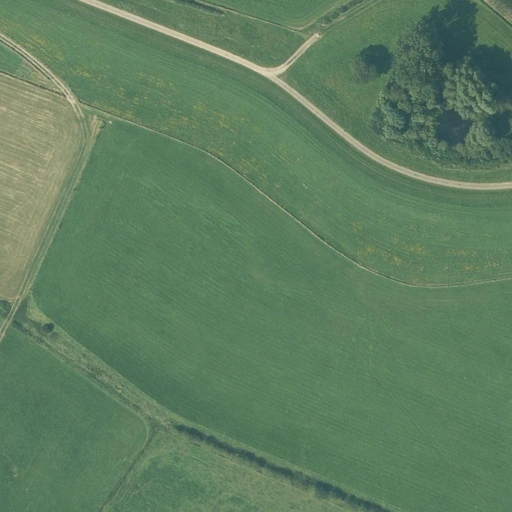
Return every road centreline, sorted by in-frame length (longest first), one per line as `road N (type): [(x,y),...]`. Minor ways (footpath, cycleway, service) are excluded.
road 1 (track): [(85,0),(269,75),(381,162),(447,183),(511,185)]
road 2 (track): [(269,75),(372,0)]
